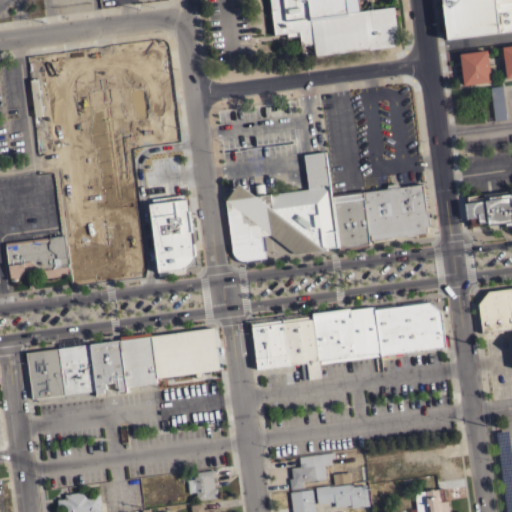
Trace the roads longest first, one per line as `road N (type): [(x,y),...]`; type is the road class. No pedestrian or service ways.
road 1 (tertiary): [(0,335),(511,266)]
road 2 (residential): [(485,511),(417,0)]
road 3 (tertiary): [(511,241),(0,308)]
road 4 (residential): [(176,20),(230,316),(255,511)]
road 5 (residential): [(191,92),(426,59)]
road 6 (residential): [(28,511),(5,335)]
road 7 (residential): [(0,37),(176,20)]
